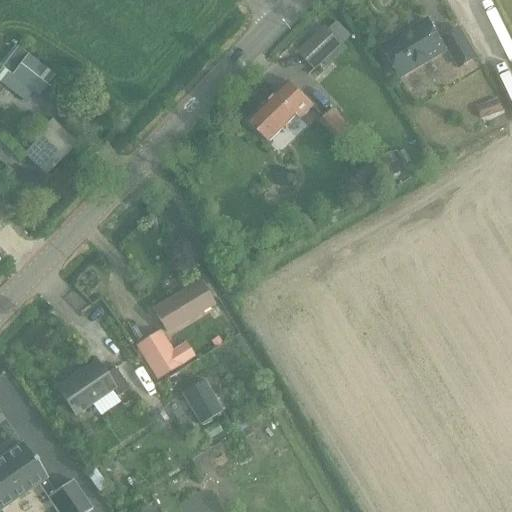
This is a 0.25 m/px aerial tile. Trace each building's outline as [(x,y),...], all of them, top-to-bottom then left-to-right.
[(459,67),(475,58),(459,30),(443,40),(440,42),(427,21),(410,31),(410,33),(402,38),(399,37),(382,47),(390,61),(387,63),(393,74),(397,71),(400,77),(445,50),(444,50),(448,48),(459,67)] [(297,53),(314,70),(341,45),(324,27),(297,53)] [(3,85),(24,101),(32,92),(37,96),(53,76),(26,55),(3,85)] [(288,82),(248,122),(266,141),(268,143),(289,123),(296,116),(300,120),(313,107),(309,103),(309,104),(288,82)] [(499,101),(489,104),(492,117),(502,114),(499,101)] [(333,111),(320,124),(327,132),(341,118),(333,111)] [(24,154),(45,174),(73,144),(50,122),(33,140),(36,143),(24,154)] [(386,169),(398,162),(393,151),(380,158),(386,169)] [(166,331),(211,304),(198,284),(154,311),(166,331)] [(171,352),(158,332),(135,346),(156,380),(179,365),(171,352)] [(217,335),(210,340),(215,347),(222,342),(217,335)] [(95,362),(56,389),(75,416),(113,389),(118,396),(128,389),(114,368),(104,375),(95,362)] [(203,380),(181,393),(199,425),(221,412),(203,380)] [(22,443),(0,458),(0,509),(38,484),(56,511),(86,511),(91,509),(71,481),(53,493),(44,480),(46,478),(22,443)] [(97,460),(89,466),(103,486),(111,481),(97,460)]
